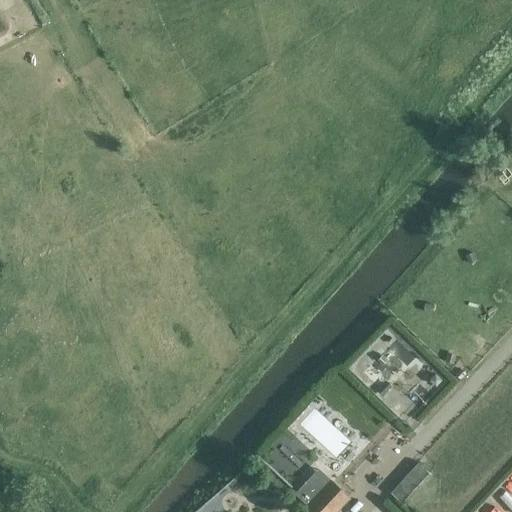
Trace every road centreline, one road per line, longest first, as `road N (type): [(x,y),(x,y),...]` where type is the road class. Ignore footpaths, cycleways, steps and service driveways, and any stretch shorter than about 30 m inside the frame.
road 1 (track): [(511,73),(112,511)]
road 2 (track): [(511,342),(423,433),(409,417)]
